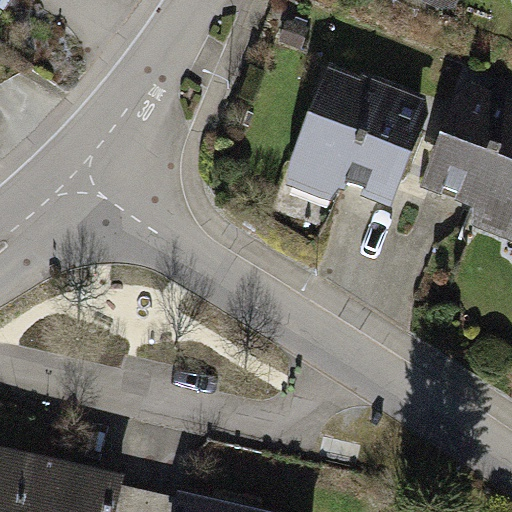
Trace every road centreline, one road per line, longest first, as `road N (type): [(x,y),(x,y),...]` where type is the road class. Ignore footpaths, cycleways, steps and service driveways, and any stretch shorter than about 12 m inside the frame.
road 1 (residential): [(511,464),(76,178)]
road 2 (residential): [(167,54),(76,178)]
road 3 (residential): [(0,282),(76,178)]
